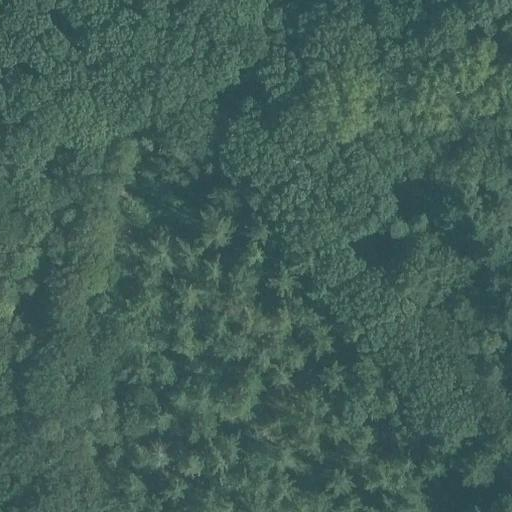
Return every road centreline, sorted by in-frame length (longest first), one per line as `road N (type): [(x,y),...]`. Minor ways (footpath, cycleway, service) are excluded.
road 1 (track): [(511,465),(247,60)]
road 2 (track): [(0,154),(247,60)]
road 3 (track): [(247,60),(479,0)]
